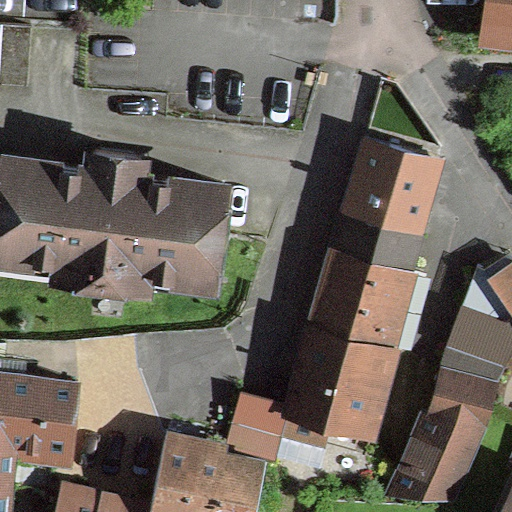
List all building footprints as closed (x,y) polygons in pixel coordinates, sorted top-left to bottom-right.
[(511,27),(511,0),(488,0),(485,25),(511,27)] [(0,77),(28,80),(34,19),(19,18),(3,17),(0,55),(0,77)] [(368,131),(348,203),(419,225),(440,152),(368,131)] [(213,272),(226,178),(140,167),(143,149),(128,147),(95,143),(94,160),(7,150),(0,204),(0,246),(61,253),(59,270),(146,280),(147,264),(213,272)] [(348,203),(316,315),(388,334),(392,317),(410,257),(419,225),(348,203)] [(511,255),(491,268),(490,268),(511,299),(511,255)] [(410,257),(392,317),(408,321),(424,262),(410,257)] [(484,258),(465,299),(475,302),(482,297),(508,311),(511,307),(511,299),(490,268),(491,268),(488,258),(484,258)] [(509,351),(511,341),(511,317),(470,303),(459,334),(509,351)] [(388,334),(316,315),(291,402),(295,403),(289,424),(321,432),(327,412),(367,423),(388,334)] [(451,337),(444,359),(499,376),(506,355),(451,337)] [(499,376),(444,359),(432,402),(488,416),(499,376)] [(0,471),(4,439),(73,446),(77,406),(80,376),(0,368),(0,471)] [(488,416),(432,402),(395,490),(458,494),(490,419),(488,416)] [(254,511),(263,478),(269,453),(231,443),(227,442),(220,441),(169,430),(151,509),(164,511),(254,511)] [(145,511),(147,505),(102,495),(66,487),(59,511),(145,511)] [(511,511),(511,491),(502,511),(511,511)]
